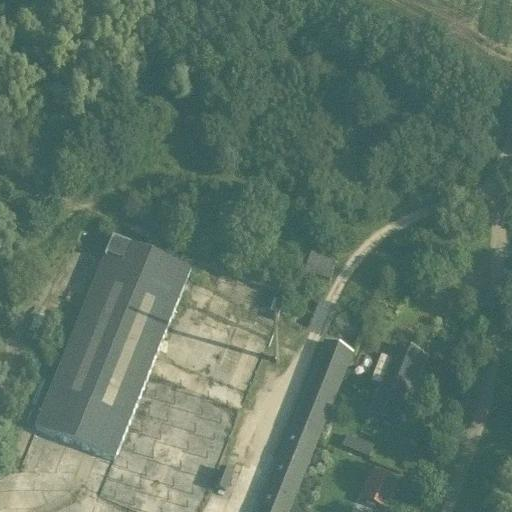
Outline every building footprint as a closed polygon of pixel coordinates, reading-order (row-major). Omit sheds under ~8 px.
[(191,271),(112,239),(35,432),(114,464),(191,271)] [(329,283),(335,263),(311,255),(304,276),(329,283)] [(257,511),(289,511),(352,356),(325,345),(257,511)] [(227,346),(226,395),(248,396),(249,346),(227,346)] [(369,419),(394,429),(423,358),(397,348),(369,419)] [(347,439),(342,451),(361,458),(365,446),(347,439)] [(232,476),(221,472),(214,490),(225,495),(232,476)] [(372,475),(360,502),(383,511),(388,511),(399,486),(372,475)]
